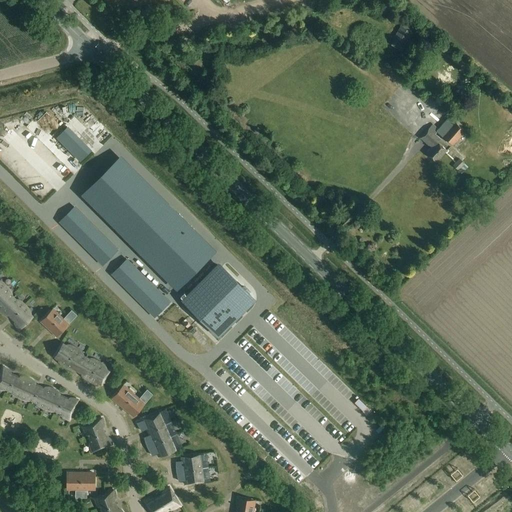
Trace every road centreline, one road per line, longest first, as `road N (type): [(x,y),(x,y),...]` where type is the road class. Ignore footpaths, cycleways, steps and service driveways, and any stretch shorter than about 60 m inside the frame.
road 1 (secondary): [(511,454),(93,50)]
road 2 (track): [(111,46),(284,0)]
